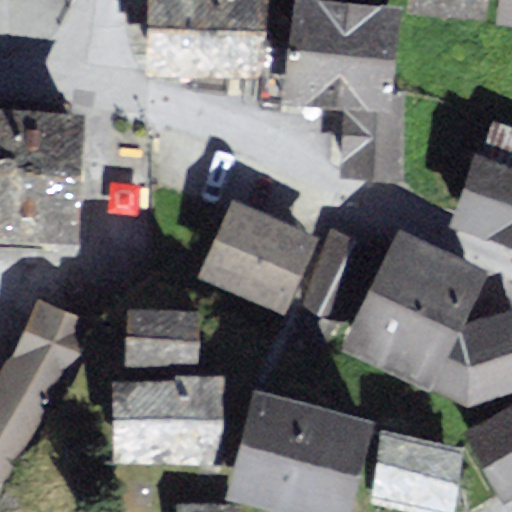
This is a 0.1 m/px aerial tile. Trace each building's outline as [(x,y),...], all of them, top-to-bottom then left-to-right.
[(258,0),(155,0),(150,67),(215,73),(252,76),(258,0)] [(478,0),(415,0),(415,2),(446,5),(477,9),(478,0)] [(511,0),(498,0),(496,12),(511,14),(511,0)] [(334,94),(348,95),(342,168),(395,173),(402,87),(386,86),(392,8),(301,1),(293,91),(334,94)] [(74,119),(0,115),(0,232),(68,236),(74,119)] [(511,173),(478,160),(454,220),(511,243),(511,173)] [(308,231),(237,198),(207,264),(278,297),(308,231)] [(406,231),(354,338),(426,372),(467,398),(511,380),(511,307),(485,315),(457,322),(477,265),(406,231)] [(0,478),(80,318),(33,294),(0,359),(0,478)] [(196,302),(132,300),(130,354),(162,355),(193,356),(196,302)] [(217,380),(115,380),(115,452),(196,452),(217,452),(217,380)] [(362,408),(257,384),(243,444),(234,482),(339,506),(362,408)] [(504,483),(511,478),(511,406),(473,428),(504,483)] [(450,441),(384,430),(374,489),(406,494),(440,500),(450,441)] [(231,511),(231,503),(179,503),(179,511),(231,511)]
